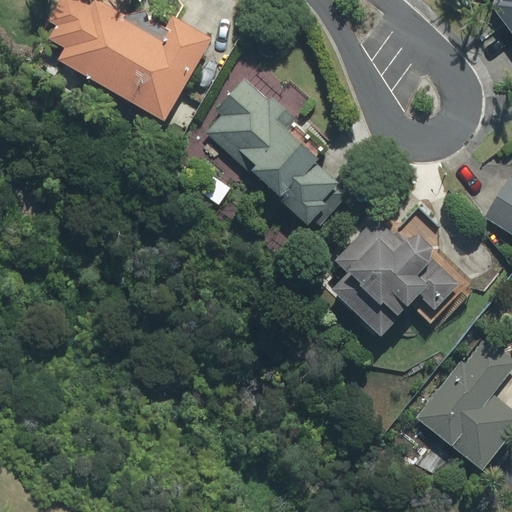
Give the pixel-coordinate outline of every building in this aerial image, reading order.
[(64,51),(56,64),(161,126),(210,44),(169,20),(160,35),(100,0),(61,0),(47,24),(51,27),(44,40),(64,51)] [(511,0),(484,0),(511,38),(511,0)] [(261,60),(245,77),(283,112),(286,109),(301,122),(313,108),(261,60)] [(218,116),(202,133),(304,227),(311,219),(322,229),(343,206),(330,193),(336,186),(312,165),(314,162),(273,124),(283,112),(245,77),(213,111),(218,116)] [(511,171),(480,217),(511,239),(511,171)] [(229,190),(208,173),(194,190),(216,207),(229,190)] [(477,288),(437,249),(439,229),(418,208),(392,235),(373,217),(329,262),(343,276),(326,294),(375,342),(408,309),(433,333),(477,288)] [(511,373),(511,359),(484,336),(414,420),(478,474),(511,434),(511,411),(493,396),(511,373)]
